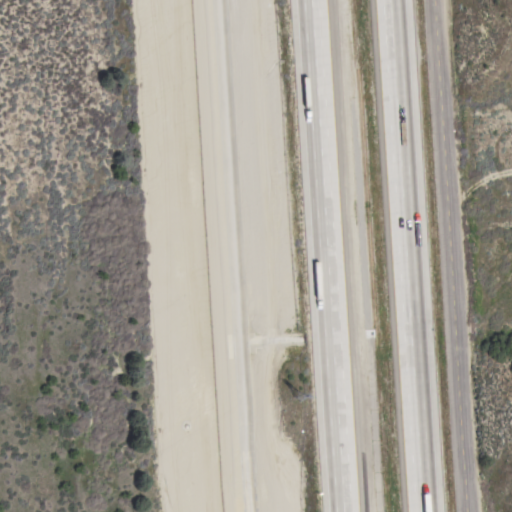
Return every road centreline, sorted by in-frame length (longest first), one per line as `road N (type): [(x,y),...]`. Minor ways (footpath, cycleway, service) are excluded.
road 1 (motorway): [(310,0),(343,511)]
road 2 (motorway): [(423,511),(391,0)]
road 3 (residential): [(437,0),(468,511)]
